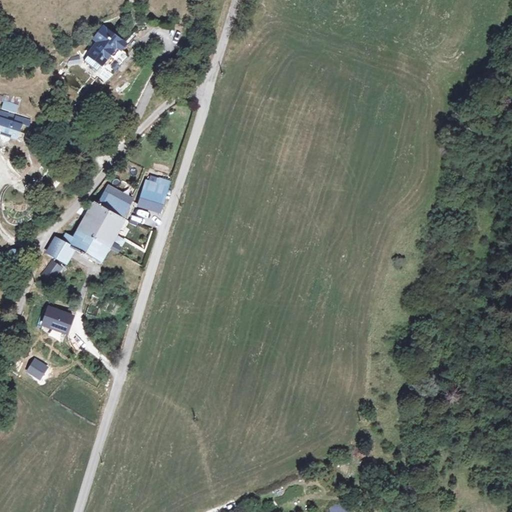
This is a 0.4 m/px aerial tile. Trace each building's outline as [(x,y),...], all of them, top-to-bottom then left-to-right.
[(68,5),(69,3),(68,2),(66,0),(59,0),(60,0),(58,2),(58,4),(58,5),(59,7),(61,9),(62,9),(64,9),(66,8),(68,7),(68,5)] [(44,4),(41,12),(48,14),(50,6),(44,4)] [(126,46),(103,28),(93,40),(97,42),(87,55),(82,61),(96,71),(100,66),(113,76),(128,57),(121,51),(126,46)] [(19,138),(20,134),(22,127),(23,122),(30,124),(31,117),(0,108),(0,131),(1,132),(0,135),(5,142),(13,138),(14,136),(19,138)] [(161,177),(159,185),(168,189),(170,181),(161,177)] [(139,201),(161,211),(168,189),(159,185),(146,178),(139,201)] [(100,262),(108,247),(124,216),(121,213),(127,202),(107,191),(101,202),(97,201),(80,231),(77,237),(66,232),(61,241),(57,238),(57,239),(49,253),(66,263),(74,248),(100,262)] [(3,255),(18,258),(21,246),(6,243),(3,255)] [(51,265),(41,277),(49,283),(58,270),(51,265)] [(44,309),(38,325),(63,334),(69,318),(44,309)] [(349,511),(346,502),(330,507),(331,511),(349,511)]
